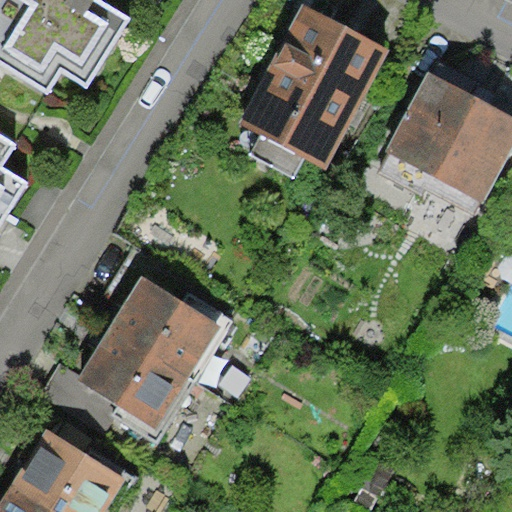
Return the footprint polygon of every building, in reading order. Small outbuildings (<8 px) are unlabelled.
[(97,0),(0,0),(0,69),(44,96),(58,74),(89,92),(131,25),(95,3),(97,0)] [(388,50),(298,4),(237,123),(262,136),(248,163),(294,186),(307,160),(327,170),(388,50)] [(511,154),(511,121),(429,75),(378,166),(475,220),(511,154)] [(0,230),(26,189),(1,173),(16,150),(0,139),(0,230)] [(219,336),(139,282),(69,386),(150,440),(219,336)] [(108,511),(122,491),(44,439),(0,506),(0,511),(108,511)]
